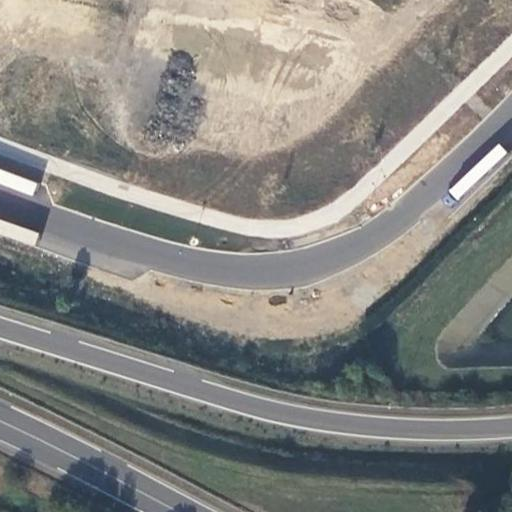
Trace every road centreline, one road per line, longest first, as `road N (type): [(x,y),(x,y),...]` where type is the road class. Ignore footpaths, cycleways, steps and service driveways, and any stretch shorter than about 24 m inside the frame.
road 1 (unclassified): [(511,110),(438,182),(364,236),(268,267),(159,256),(0,195)]
road 2 (primary): [(511,426),(389,428),(275,411),(0,326)]
road 3 (primary): [(0,422),(180,511)]
